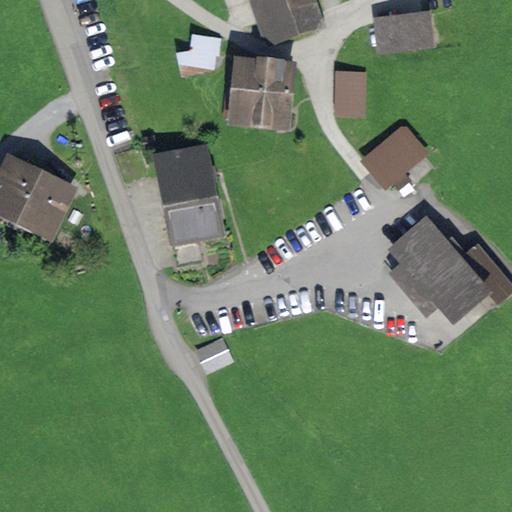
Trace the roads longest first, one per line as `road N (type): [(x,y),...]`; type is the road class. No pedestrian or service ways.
road 1 (unclassified): [(46,0),(152,296),(261,511)]
road 2 (track): [(511,268),(432,202),(391,204)]
